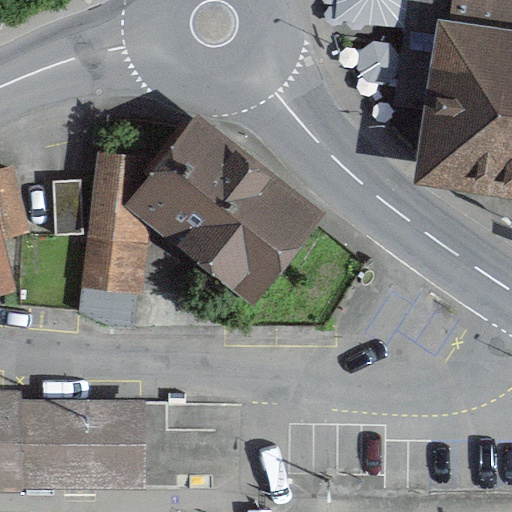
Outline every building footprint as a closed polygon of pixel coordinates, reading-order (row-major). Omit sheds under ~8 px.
[(511,175),(511,0),(412,0),(397,102),(441,108),(433,164),(511,175)] [(145,193),(251,281),(315,205),(209,117),(145,193)] [(143,166),(99,161),(79,309),(110,322),(130,321),(141,236),(134,236),(143,166)] [(0,169),(0,270),(6,269),(0,246),(0,235),(24,230),(9,168),(0,169)] [(83,232),(80,178),(53,179),(55,234),(83,232)] [(0,373),(0,482),(145,484),(145,475),(146,393),(23,391),(23,374),(0,373)]
